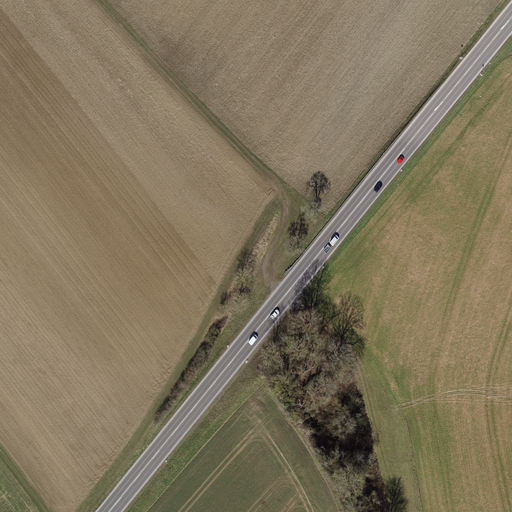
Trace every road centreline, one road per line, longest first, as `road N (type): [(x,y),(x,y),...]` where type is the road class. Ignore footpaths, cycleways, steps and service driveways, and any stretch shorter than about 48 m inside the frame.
road 1 (primary): [(109,511),(511,17)]
road 2 (track): [(149,511),(272,378),(313,321),(271,275),(290,201),(262,170)]
